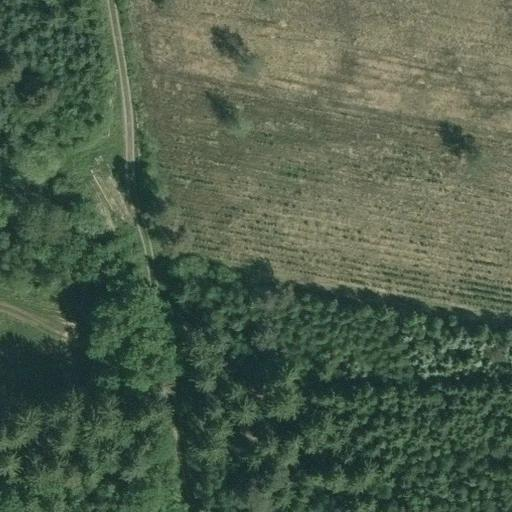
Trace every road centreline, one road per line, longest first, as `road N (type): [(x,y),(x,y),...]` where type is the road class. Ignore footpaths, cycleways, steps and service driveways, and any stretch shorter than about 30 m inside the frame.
road 1 (track): [(143,253),(511,325)]
road 2 (track): [(143,253),(171,343),(194,511)]
road 3 (track): [(106,0),(143,253)]
road 4 (track): [(171,343),(0,389)]
road 5 (track): [(125,113),(57,188),(0,168)]
